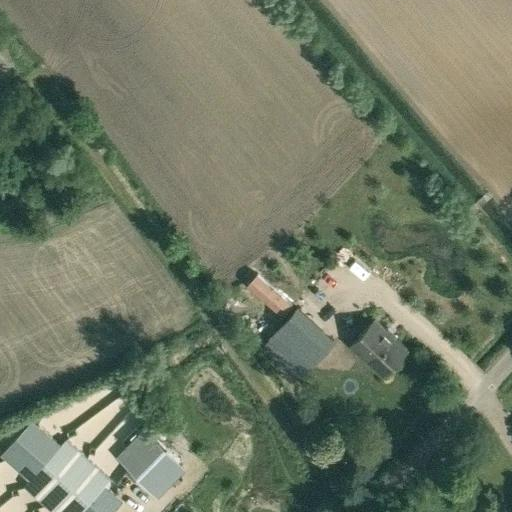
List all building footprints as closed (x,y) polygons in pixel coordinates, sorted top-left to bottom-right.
[(269,336),(273,340),(266,347),(288,369),(296,361),(307,371),(335,338),(298,304),(269,336)] [(375,317),(350,344),(383,375),(408,348),(375,317)] [(0,452),(30,479),(23,487),(51,511),(76,511),(78,510),(100,484),(107,477),(65,439),(58,447),(28,421),(0,452)] [(186,467),(151,432),(145,426),(116,455),(122,461),(157,497),(186,467)] [(78,510),(79,511),(110,511),(109,511),(119,500),(100,484),(78,510)]
